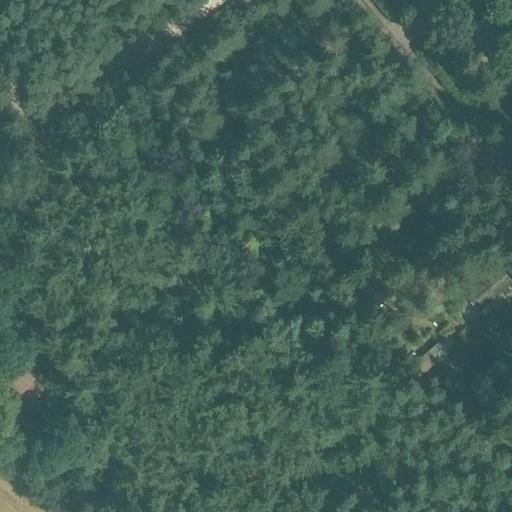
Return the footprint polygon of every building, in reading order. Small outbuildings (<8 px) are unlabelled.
[(511,285),(511,283),(497,265),(462,294),(478,314),(489,304),(495,311),(508,301),(502,294),(511,285)] [(368,329),(394,310),(379,291),(354,311),(368,329)] [(423,352),(432,363),(448,349),(438,338),(423,352)] [(10,360),(0,372),(0,381),(32,407),(46,387),(10,360)] [(20,433),(22,431),(0,414),(0,431),(14,442),(16,440),(26,448),(30,442),(20,433)] [(511,470),(511,471),(501,481),(511,492),(511,470)]
